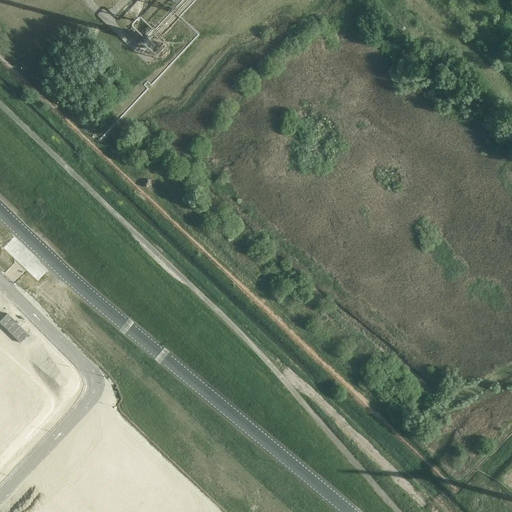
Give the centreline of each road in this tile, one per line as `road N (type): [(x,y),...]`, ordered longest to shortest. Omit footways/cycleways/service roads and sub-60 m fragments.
road 1 (unclassified): [(399,511),(239,332),(0,105)]
road 2 (unclassified): [(349,511),(0,209)]
